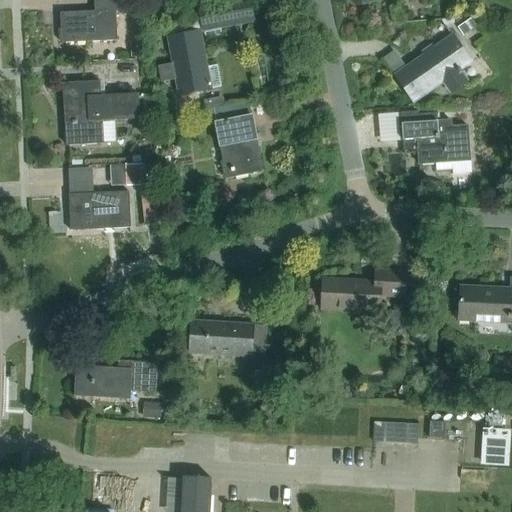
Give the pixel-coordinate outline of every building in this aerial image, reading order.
[(125,11),(124,0),(95,0),(96,12),(62,13),(64,41),(61,41),(61,43),(117,40),(116,12),(125,11)] [(255,10),(237,13),(234,0),(231,0),(200,6),(202,20),(168,27),(170,37),(168,38),(173,64),(160,67),(163,82),(175,80),(179,97),(213,91),(213,88),(221,87),(217,66),(209,68),(203,36),(206,36),(206,38),(222,36),(220,28),(257,21),(255,10)] [(460,71),(472,63),(454,36),(396,76),(410,97),(421,89),(425,95),(444,82),(451,93),(468,82),(460,71)] [(103,121),(142,119),(140,95),(102,97),(101,81),(64,83),(67,145),(104,143),(103,121)] [(263,172),(252,117),(217,123),(227,179),(263,172)] [(451,121),(437,122),(402,125),(404,142),(418,141),(420,166),(436,164),(437,172),(454,170),(453,163),(470,162),(467,126),(452,128),(451,121)] [(94,193),(93,181),(69,182),(71,230),(132,227),(130,191),(94,193)] [(404,297),(405,272),(376,271),(376,280),(323,278),(321,310),(380,312),(380,296),(404,297)] [(511,323),(511,277),(510,289),(461,287),(459,321),(511,323)] [(411,333),(412,313),(392,311),(391,332),(411,333)] [(263,377),(266,326),(192,321),(190,353),(251,357),(249,376),(263,377)] [(157,393),(158,364),(117,361),(117,369),(76,367),(74,396),(131,400),(131,392),(157,393)] [(149,405),(148,417),(160,418),(161,406),(149,405)] [(510,465),(511,430),(484,428),(483,463),(510,465)] [(209,511),(211,479),(183,478),(181,511),(209,511)]
